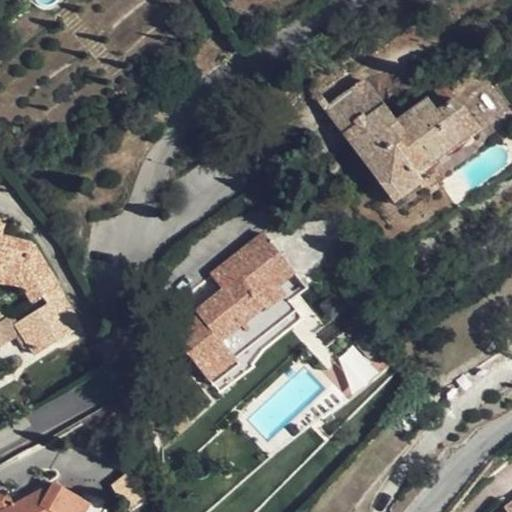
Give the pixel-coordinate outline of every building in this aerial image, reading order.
[(432,168),(397,122),(365,80),(324,110),(393,206),(424,183),(420,177),(432,168)] [(397,122),(432,168),(479,131),(455,99),(436,111),(426,99),(397,122)] [(42,296),(56,288),(33,245),(2,236),(6,221),(0,219),(0,277),(21,283),(33,302),(42,296)] [(95,226),(93,238),(107,240),(109,228),(95,226)] [(221,290),(195,312),(198,315),(185,326),(171,337),(211,386),(240,365),(235,358),(295,311),(289,303),(306,289),(261,234),(210,276),(221,290)] [(25,305),(33,302),(21,283),(0,277),(0,286),(17,291),(25,305)] [(57,288),(56,288),(42,296),(49,307),(17,325),(12,316),(0,323),(0,347),(15,339),(23,334),(30,345),(36,354),(80,327),(57,288)] [(178,317),(185,326),(198,315),(195,312),(191,307),(178,317)] [(22,349),(30,345),(23,334),(15,339),(22,349)] [(54,484),(12,507),(1,511),(84,511),(88,505),(67,491),(54,484)] [(0,496),(0,511),(1,511),(12,507),(5,494),(0,496)]
